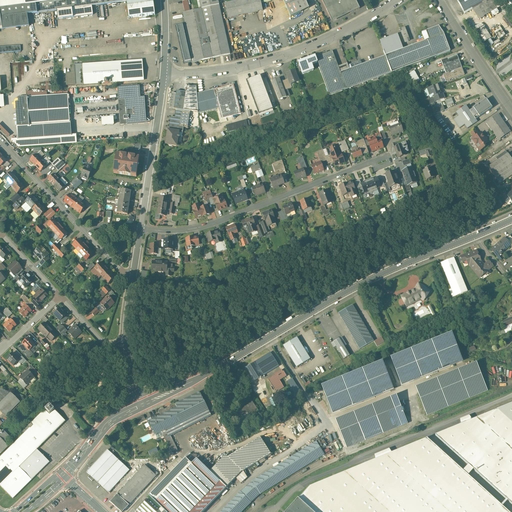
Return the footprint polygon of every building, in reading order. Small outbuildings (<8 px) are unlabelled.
[(0,0),(0,30),(28,27),(27,13),(57,10),(91,5),(126,1),(128,18),(155,15),(152,0),(0,0)] [(183,0),(182,0),(185,12),(190,11),(187,0),(183,0)] [(217,0),(198,0),(201,8),(218,4),(217,0)] [(259,0),(236,0),(224,3),(227,18),(262,10),(259,0)] [(309,8),(305,0),(281,0),(289,17),(309,8)] [(356,0),(321,0),(331,19),(349,11),(349,13),(360,8),(356,0)] [(455,0),(463,12),(484,0),(455,0)] [(495,0),(490,0),(473,10),(478,18),(499,7),(495,0)] [(230,53),(218,4),(201,8),(190,11),(185,12),(187,23),(195,61),(230,53)] [(91,5),(57,10),(57,12),(54,12),(55,15),(57,15),(58,19),(92,14),(91,5)] [(511,22),(506,14),(502,17),(509,28),(511,25),(511,22)] [(195,61),(187,23),(182,24),(190,59),(191,62),(195,61)] [(190,59),(182,24),(176,25),(185,61),(190,59)] [(400,26),(406,43),(411,41),(405,24),(400,26)] [(490,37),(482,24),(473,29),(482,42),(490,37)] [(333,50),(316,56),(318,62),(330,95),(451,50),(441,25),(426,31),(429,39),(341,72),(333,50)] [(458,54),(442,59),(447,73),(444,74),(446,80),(465,74),(458,54)] [(318,62),(316,56),(298,63),(303,75),(314,71),(312,64),(318,62)] [(142,59),(73,65),(74,72),(67,73),(68,85),(144,79),(142,59)] [(285,73),(287,79),(289,84),(299,81),(295,70),(285,73)] [(246,81),(258,115),(272,110),(259,76),(246,81)] [(279,78),(271,81),(278,100),(286,97),(284,90),(281,81),(279,78)] [(287,79),(281,81),(284,90),(291,88),(289,84),(287,79)] [(117,86),(118,100),(127,100),(141,99),(140,85),(117,86)] [(233,85),(214,90),(218,108),(221,119),(241,114),(233,85)] [(436,85),(426,88),(429,98),(433,97),(435,102),(444,98),(442,93),(440,94),(438,89),(436,85)] [(198,112),(197,94),(196,86),(187,86),(186,92),(184,110),(198,112)] [(198,113),(218,108),(214,90),(197,94),(198,112),(198,113)] [(184,110),(186,92),(176,91),(176,93),(174,109),(184,110)] [(68,94),(57,95),(60,125),(70,124),(68,94)] [(57,95),(27,97),(29,127),(60,125),(57,95)] [(27,97),(18,98),(20,127),(29,127),(27,97)] [(451,97),(445,100),(447,106),(453,103),(451,97)] [(141,99),(127,100),(127,115),(123,116),(123,120),(127,120),(128,124),(144,123),(143,99),(141,99)] [(485,99),(469,110),(475,119),(491,108),(485,99)] [(120,124),(128,124),(127,120),(123,120),(123,116),(127,115),(127,100),(118,100),(120,124)] [(458,116),(453,119),(459,128),(464,124),(467,128),(477,121),(475,119),(469,110),(465,105),(455,112),(458,116)] [(182,112),(175,111),(174,117),(171,117),(169,130),(167,130),(165,144),(176,146),(178,137),(179,137),(179,136),(178,136),(178,132),(182,133),(183,127),(179,126),(182,112)] [(189,113),(182,112),(179,126),(183,127),(187,128),(189,113)] [(498,114),(486,122),(498,139),(509,131),(498,114)] [(398,118),(391,121),(393,126),(389,127),(388,126),(391,136),(403,132),(398,118)] [(246,120),(226,125),(228,132),(247,127),(246,120)] [(71,135),(70,124),(60,125),(29,127),(20,127),(17,128),(18,138),(30,138),(60,136),(71,135)] [(469,131),(473,138),(479,134),(474,128),(469,131)] [(488,143),(481,133),(479,134),(473,138),(472,139),(480,151),(486,147),(484,145),(488,143)] [(71,135),(60,136),(61,144),(76,142),(76,135),(75,135),(75,134),(72,134),(71,135)] [(376,136),(374,137),(374,138),(372,139),(371,138),(369,139),(368,141),(367,141),(370,147),(372,151),(383,147),(380,141),(382,140),(380,134),(377,135),(376,136)] [(60,136),(30,138),(31,146),(61,144),(60,136)] [(18,138),(12,139),(18,146),(31,146),(30,138),(18,138)] [(352,152),(351,152),(353,158),(362,155),(368,152),(363,139),(355,143),(357,149),(352,152)] [(402,145),(394,148),(398,158),(406,155),(402,145)] [(325,157),(326,160),(328,158),(330,161),(333,160),(332,158),(340,155),(337,148),(335,149),(334,148),(331,149),(333,154),(329,155),(325,157)] [(322,150),(316,152),(320,162),(320,163),(326,160),(325,157),(322,149),(322,150)] [(497,160),(487,167),(499,184),(511,174),(511,160),(506,150),(495,158),(497,160)] [(36,154),(30,160),(35,166),(41,160),(40,159),(41,157),(38,154),(36,155),(36,154)] [(127,156),(116,154),(116,159),(118,159),(117,163),(115,163),(113,173),(119,174),(119,172),(122,173),(122,174),(127,175),(128,173),(131,174),(130,176),(136,177),(138,167),(136,166),(136,162),(138,162),(139,158),(129,156),(128,158),(126,158),(127,156)] [(340,155),(332,158),(333,160),(335,166),(344,162),(341,155),(340,155)] [(57,159),(52,164),(54,167),(58,163),(60,161),(57,159)] [(41,160),(35,166),(40,171),(46,165),(41,160)] [(280,161),(273,163),(276,172),(283,169),(280,161)] [(320,162),(311,166),(314,174),(323,170),(320,163),(320,162)] [(58,163),(54,167),(58,171),(63,167),(58,163)] [(259,163),(251,166),(253,173),(255,172),(261,169),(259,163)] [(92,168),(85,166),(81,177),(88,180),(89,175),(92,168)] [(415,175),(412,167),(402,171),(404,178),(415,175)] [(431,168),(423,171),(426,180),(434,177),(431,168)] [(261,169),(255,172),(257,178),(264,176),(261,169)] [(303,169),(294,172),(297,180),(306,177),(303,169)] [(394,171),(384,175),(387,183),(389,188),(399,184),(397,180),(398,180),(394,171)] [(10,173),(3,179),(10,186),(17,180),(10,173)] [(54,174),(48,179),(54,186),(59,180),(54,174)] [(281,175),(273,178),(272,176),(270,176),(271,179),(270,180),(273,189),(278,187),(278,186),(284,183),(281,175)] [(417,182),(415,175),(404,178),(407,186),(417,182)] [(76,178),(71,183),(73,186),(77,183),(79,180),(76,178)] [(376,178),(368,180),(373,192),(377,190),(377,189),(380,188),(377,181),(376,178)] [(24,187),(17,180),(10,186),(17,193),(24,187)] [(65,186),(59,180),(54,186),(59,192),(65,186)] [(368,180),(361,183),(362,187),(365,193),(368,192),(369,194),(373,192),(368,180)] [(351,182),(347,183),(351,192),(350,193),(351,196),(356,194),(351,182)] [(81,187),(77,183),(73,186),(78,191),(81,187)] [(347,183),(339,186),(343,195),(350,193),(351,192),(347,183)] [(262,184),(252,188),(255,196),(265,193),(262,184)] [(131,191),(120,190),(119,197),(130,199),(131,191)] [(244,190),(232,195),(235,204),(247,199),(244,190)] [(77,195),(73,191),(70,195),(70,194),(64,202),(72,207),(77,200),(75,198),(77,195)] [(327,191),(319,194),(323,203),(331,200),(327,191)] [(15,195),(10,200),(14,204),(15,204),(17,201),(20,198),(17,195),(15,195)] [(180,196),(174,195),(173,202),(175,202),(174,203),(171,203),(170,208),(174,209),(174,206),(177,206),(178,203),(179,203),(180,196)] [(222,195),(213,199),(215,204),(216,203),(219,210),(227,207),(224,200),(222,195)] [(32,196),(25,202),(32,209),(39,203),(32,196)] [(130,199),(119,197),(118,205),(129,207),(130,199)] [(168,199),(159,198),(158,206),(166,207),(168,199)] [(308,199),(300,202),(303,210),(305,214),(312,211),(308,199)] [(85,206),(77,200),(72,207),(80,213),(85,206)] [(347,202),(341,204),(343,210),(349,207),(347,202)] [(39,203),(32,209),(39,217),(46,211),(39,203)] [(291,204),(283,207),(285,213),(286,215),(288,214),(294,211),(291,204)] [(129,207),(118,205),(117,213),(127,214),(129,207)] [(207,206),(200,209),(199,205),(193,207),(194,211),(193,211),(194,214),(196,219),(202,217),(210,214),(207,206)] [(166,207),(158,206),(157,214),(160,215),(165,216),(166,207)] [(50,209),(44,215),(46,218),(48,216),(53,211),(50,209)] [(271,210),(262,214),(265,221),(266,221),(274,218),(271,210)] [(285,213),(279,215),(281,222),(288,219),(287,218),(289,217),(288,214),(286,215),(285,213)] [(4,216),(0,219),(0,222),(4,226),(9,221),(4,216)] [(252,218),(244,221),(246,228),(247,228),(255,225),(252,218)] [(274,218),(266,221),(268,227),(276,224),(274,218)] [(56,221),(54,219),(47,225),(50,228),(54,233),(61,227),(58,224),(60,222),(57,220),(56,221)] [(265,221),(260,223),(261,225),(264,234),(268,232),(268,231),(269,230),(268,227),(266,221),(265,221)] [(44,230),(39,225),(35,229),(40,234),(44,230)] [(234,225),(226,228),(229,236),(231,241),(236,238),(234,234),(237,232),(234,225)] [(255,225),(247,228),(249,234),(257,231),(255,227),(255,225)] [(261,225),(255,227),(257,231),(259,236),(260,235),(261,237),(265,236),(264,234),(261,225)] [(67,234),(61,227),(54,233),(58,237),(57,239),(59,241),(60,240),(61,240),(67,234)] [(50,228),(46,232),(50,236),(54,233),(50,228)] [(214,232),(206,234),(209,242),(216,240),(214,233),(214,232)] [(194,237),(185,239),(187,246),(185,246),(186,251),(192,250),(191,246),(195,245),(199,245),(198,240),(197,237),(194,237)] [(504,238),(491,250),(500,260),(497,256),(510,245),(504,238)] [(86,247),(79,239),(72,245),(79,253),(86,247)] [(173,240),(164,239),(164,250),(173,250),(173,240)] [(220,244),(216,246),(217,248),(216,249),(217,251),(218,251),(218,252),(223,250),(223,251),(227,250),(224,241),(221,242),(220,243),(220,244)] [(60,249),(55,243),(51,247),(56,252),(60,249)] [(158,245),(150,245),(150,249),(149,249),(149,253),(150,253),(150,254),(158,254),(158,245)] [(49,255),(40,246),(33,252),(41,261),(42,261),(47,256),(49,255)] [(93,254),(86,247),(79,253),(86,260),(93,254)] [(2,250),(0,248),(0,255),(2,258),(7,254),(8,254),(4,249),(2,250)] [(66,254),(60,249),(56,252),(62,258),(66,254)] [(476,251),(465,256),(464,255),(460,256),(462,262),(466,260),(468,265),(469,265),(479,278),(488,271),(490,272),(488,270),(493,266),(489,261),(483,266),(479,261),(480,261),(476,251)] [(47,256),(42,261),(41,261),(39,263),(42,266),(49,259),(47,256)] [(454,259),(445,262),(445,261),(442,263),(442,264),(449,283),(461,278),(454,259)] [(164,262),(152,261),(152,271),(164,271),(165,262),(164,262)] [(21,268),(15,262),(8,269),(11,272),(13,272),(14,274),(21,268)] [(167,262),(164,262),(165,262),(164,271),(166,272),(166,275),(171,276),(171,272),(172,271),(173,270),(172,268),(172,263),(170,263),(167,263),(167,262)] [(86,269),(81,263),(77,267),(82,272),(86,269)] [(86,269),(88,272),(95,266),(92,263),(86,269)] [(108,270),(101,263),(94,269),(101,276),(108,270)] [(21,268),(14,274),(16,276),(17,276),(23,270),(21,268)] [(115,277),(108,270),(101,276),(108,284),(115,277)] [(20,279),(19,280),(26,287),(33,280),(26,273),(20,279)] [(16,276),(11,281),(14,285),(19,280),(20,279),(17,276),(16,276)] [(461,278),(449,283),(455,296),(467,292),(461,278)] [(430,292),(418,284),(414,290),(410,292),(406,293),(407,294),(401,297),(406,306),(420,299),(420,298),(422,295),(424,295),(425,296),(427,293),(428,294),(430,292)] [(38,286),(33,291),(36,294),(33,296),(36,299),(32,303),(35,306),(36,308),(40,303),(47,296),(41,289),(38,286)] [(110,291),(105,286),(101,289),(106,295),(110,291)] [(30,301),(25,296),(21,299),(27,304),(30,301)] [(108,296),(100,304),(106,310),(114,303),(108,296)] [(32,303),(30,301),(27,304),(26,305),(31,310),(35,306),(32,303)] [(26,305),(19,312),(24,317),(31,311),(31,310),(26,305)] [(374,341),(352,305),(338,313),(348,330),(360,349),(370,343),(374,341)] [(12,314),(7,308),(2,312),(8,318),(12,314)] [(66,315),(59,309),(54,314),(60,321),(66,315)] [(511,317),(503,321),(505,327),(511,323),(511,317)] [(10,319),(3,326),(9,332),(16,325),(10,319)] [(53,332),(44,323),(38,329),(46,338),(47,337),(48,336),(49,336),(50,335),(50,334),(53,332)] [(81,332),(75,325),(68,332),(74,339),(81,332)] [(53,332),(50,334),(50,335),(49,336),(48,336),(47,337),(51,341),(57,336),(53,332)] [(451,334),(390,359),(402,387),(463,362),(451,334)] [(375,340),(378,346),(385,342),(382,336),(375,340)] [(342,337),(339,339),(333,342),(331,344),(333,348),(336,346),(344,359),(349,356),(344,346),(346,345),(342,337)] [(28,338),(23,343),(29,350),(35,345),(28,338)] [(295,338),(283,345),(294,364),(296,367),(309,360),(295,338)] [(23,343),(22,343),(18,347),(28,358),(32,354),(29,350),(23,343)] [(278,366),(270,352),(245,367),(254,381),(259,377),(261,380),(265,377),(263,375),(278,366)] [(19,360),(12,353),(7,358),(13,365),(19,360)] [(382,362),(321,387),(333,414),(394,390),(382,362)] [(476,363),(415,388),(426,416),(488,391),(476,363)] [(282,372),(281,369),(273,374),(274,375),(268,379),(274,389),(282,385),(279,380),(286,376),(283,371),(282,372)] [(28,371),(20,378),(26,385),(34,377),(28,371)] [(26,385),(20,378),(18,382),(24,389),(27,386),(26,385)] [(302,394),(292,378),(288,380),(298,397),(302,394)] [(256,392),(258,392),(266,408),(271,406),(261,385),(254,389),(256,392)] [(199,391),(175,404),(183,421),(208,408),(199,391)] [(11,393),(0,403),(0,410),(5,416),(20,402),(11,393)] [(396,396),(335,421),(346,448),(407,423),(396,396)] [(258,410),(252,401),(232,414),(238,423),(249,416),(250,417),(252,416),(251,415),(258,410)] [(511,403),(435,434),(511,504),(511,403)] [(49,404),(45,409),(49,413),(54,409),(49,404)] [(158,413),(167,429),(183,421),(175,404),(164,409),(163,407),(157,410),(158,413)] [(48,415),(43,410),(22,431),(24,433),(0,456),(0,476),(4,481),(0,484),(0,485),(13,498),(49,461),(37,449),(50,436),(52,438),(55,435),(52,433),(60,425),(53,418),(39,431),(35,427),(48,415)] [(158,413),(146,419),(148,423),(149,422),(155,434),(161,432),(163,436),(167,433),(165,430),(167,429),(158,413)] [(3,430),(0,432),(0,437),(3,441),(8,436),(3,430)] [(175,446),(169,435),(163,438),(170,450),(175,446)] [(225,455),(241,471),(270,454),(260,437),(231,455),(229,452),(225,455)] [(509,511),(427,438),(310,485),(298,499),(312,511),(509,511)] [(324,454),(316,441),(254,479),(239,492),(219,511),(240,511),(254,498),(262,491),(324,454)] [(91,481),(94,478),(109,492),(129,470),(107,449),(86,472),(89,475),(87,477),(91,481)] [(164,511),(162,511),(202,511),(236,477),(241,471),(225,455),(209,471),(196,459),(191,464),(185,458),(148,495),(164,511)] [(144,465),(110,501),(120,511),(121,511),(158,473),(152,467),(149,470),(144,465)] [(246,477),(241,471),(236,477),(242,482),(246,477)] [(312,511),(298,499),(285,511),(312,511)] [(155,511),(144,501),(135,511),(136,511),(155,511)]
